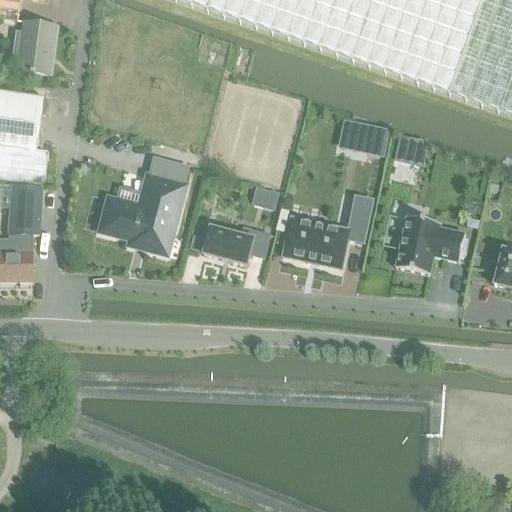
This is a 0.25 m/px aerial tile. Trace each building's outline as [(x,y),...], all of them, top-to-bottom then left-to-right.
[(0,0),(0,24),(18,27),(21,0),(0,0)] [(511,0),(165,0),(511,119),(511,0)] [(17,40),(12,70),(20,71),(19,77),(21,77),(20,83),(32,84),(32,79),(37,79),(50,81),(56,31),(26,27),(24,41),(17,40)] [(44,102),(0,95),(0,184),(44,190),(48,158),(37,156),(44,102)] [(368,154),(367,158),(384,161),(390,134),(373,130),(371,136),(368,154)] [(347,131),(343,149),(368,154),(371,136),(347,131)] [(401,140),(396,164),(424,170),(429,146),(401,140)] [(148,180),(140,210),(116,204),(114,212),(107,210),(103,228),(109,229),(107,237),(146,247),(144,253),(168,259),(186,190),(184,189),(188,172),(155,163),(151,180),(148,180)] [(491,186),(489,194),(498,196),(499,188),(491,186)] [(0,188),(0,211),(10,212),(12,189),(0,188)] [(10,213),(8,239),(10,239),(12,240),(33,239),(40,239),(43,191),(12,189),(10,212),(10,213)] [(465,202),(463,213),(480,217),(483,205),(465,202)] [(292,223),(284,262),(342,274),(349,245),(365,248),(371,219),(354,215),(349,235),(292,223)] [(407,221),(396,272),(430,279),(434,261),(460,267),(466,238),(441,232),(441,228),(407,221)] [(251,259),(265,262),(271,239),(244,232),(242,240),(211,232),(204,259),(248,270),(251,259)] [(10,243),(0,243),(0,286),(34,286),(33,256),(33,239),(12,240),(10,239),(10,243)] [(507,254),(503,253),(494,289),(511,293),(511,252),(511,253),(507,254)]
